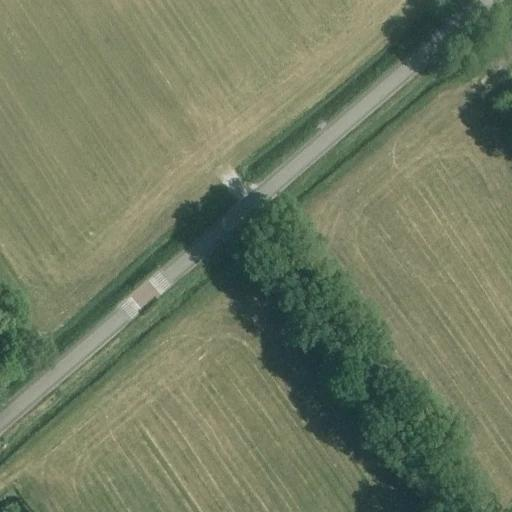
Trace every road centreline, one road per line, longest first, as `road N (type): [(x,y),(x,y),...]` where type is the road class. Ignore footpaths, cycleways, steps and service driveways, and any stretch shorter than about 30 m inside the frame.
road 1 (tertiary): [(0,422),(487,0)]
road 2 (track): [(245,210),(456,511)]
